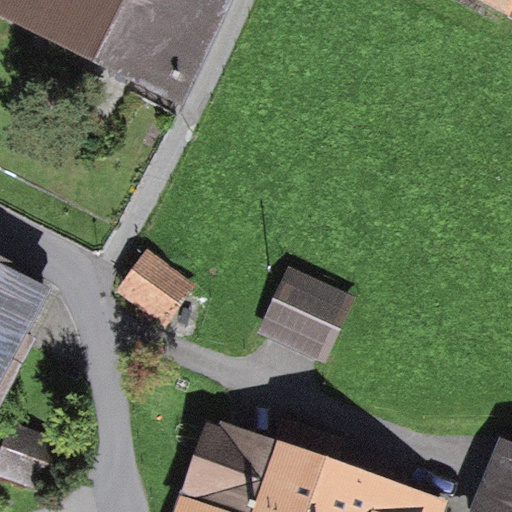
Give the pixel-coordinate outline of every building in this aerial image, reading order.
[(0,0),(0,5),(50,27),(91,47),(114,0),(120,0),(124,2),(126,3),(132,6),(135,0),(0,0)] [(124,2),(120,0),(114,0),(91,47),(180,90),(220,7),(223,8),(226,0),(135,0),(132,6),(126,3),(124,2)] [(157,316),(181,286),(146,258),(122,288),(157,316)] [(0,268),(0,386),(6,390),(30,342),(20,336),(44,291),(0,268)] [(288,278),(266,327),(324,353),(347,304),(288,278)] [(198,511),(318,511),(332,474),(341,442),(287,424),(273,460),(243,450),(247,438),(228,431),(198,511)] [(17,430),(0,471),(0,473),(47,492),(64,449),(17,430)] [(511,511),(511,466),(492,511),(511,511)] [(318,511),(437,511),(438,511),(424,506),(332,474),(318,511)]
